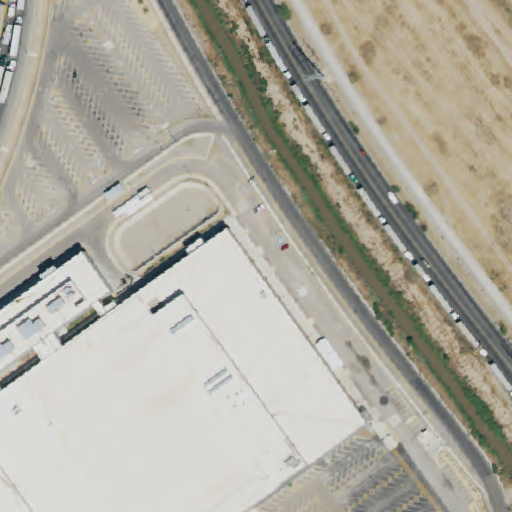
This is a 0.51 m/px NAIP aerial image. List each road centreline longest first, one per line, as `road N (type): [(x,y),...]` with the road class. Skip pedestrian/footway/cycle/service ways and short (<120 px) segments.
road 1 (secondary): [(164,0),(274,186),(492,482),(502,511)]
road 2 (trunk): [(502,355),(382,200),(258,0)]
